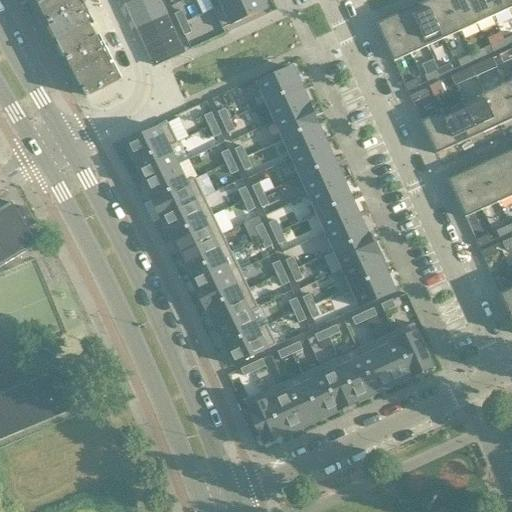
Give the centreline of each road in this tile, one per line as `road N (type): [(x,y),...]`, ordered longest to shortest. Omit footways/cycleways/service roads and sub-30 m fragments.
road 1 (residential): [(501,375),(329,0)]
road 2 (tertiary): [(229,499),(66,141)]
road 3 (tertiary): [(40,154),(207,507)]
road 4 (residential): [(229,499),(501,375)]
road 5 (residential): [(66,141),(154,99),(106,0)]
road 6 (tertiary): [(66,141),(0,28)]
